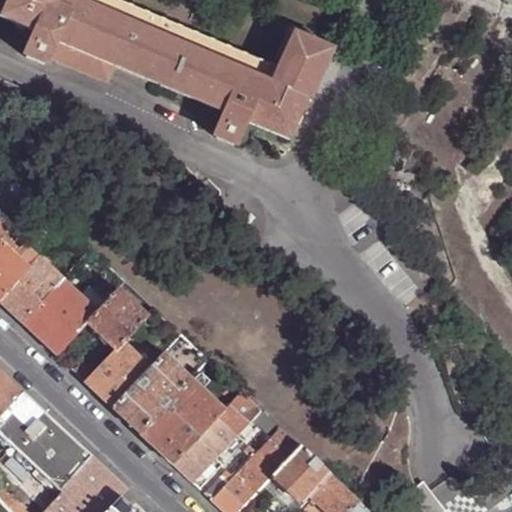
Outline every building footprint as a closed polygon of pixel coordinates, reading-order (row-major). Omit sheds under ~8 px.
[(0,0),(0,17),(32,31),(23,52),(26,57),(42,64),(48,62),(53,50),(68,57),(64,65),(106,83),(113,66),(220,112),(211,133),(213,138),(231,145),(236,143),(245,123),(286,141),(304,100),(308,101),(331,50),(290,32),(273,69),(269,81),(81,0),(0,0)] [(81,0),(269,81),(273,69),(115,0),(81,0)] [(0,230),(3,234),(6,231),(11,225),(0,214),(0,230)] [(0,236),(0,245),(26,269),(36,258),(6,231),(3,234),(0,236)] [(0,298),(26,269),(0,245),(0,298)] [(0,305),(10,315),(20,324),(60,281),(36,258),(26,269),(0,298),(0,305)] [(84,324),(103,304),(86,288),(78,297),(60,281),(20,324),(43,346),(55,357),(84,324)] [(84,324),(112,350),(120,343),(138,323),(143,317),(115,290),(103,304),(84,324)] [(143,317),(138,323),(145,329),(157,316),(150,310),(143,317)] [(98,397),(110,409),(153,362),(148,357),(142,363),(120,343),(112,350),(91,374),(83,383),(98,397)] [(127,424),(138,435),(188,379),(161,353),(153,362),(110,409),(127,424)] [(71,373),(83,383),(91,374),(80,363),(71,373)] [(0,415),(3,412),(19,395),(3,379),(0,376),(0,415)] [(154,450),(171,466),(222,410),(188,379),(138,435),(154,450)] [(273,426),(238,393),(222,410),(171,466),(190,485),(250,421),(265,434),(273,426)] [(0,441),(56,495),(89,460),(67,440),(19,395),(3,412),(8,417),(0,425),(0,441)] [(209,502),(219,511),(236,511),(269,477),(297,448),(277,429),(253,454),(248,449),(243,455),(248,460),(232,478),(228,475),(223,479),(227,482),(209,502)] [(269,477),(298,504),(306,496),(326,475),(297,448),(269,477)] [(243,455),(228,475),(232,478),(248,460),(243,455)] [(106,511),(124,494),(104,475),(89,460),(56,495),(41,511),(106,511)] [(326,475),(306,496),(322,511),(345,511),(347,511),(355,503),(350,497),(326,475)] [(202,496),(209,502),(227,482),(223,479),(202,496)] [(403,497),(412,509),(425,500),(431,495),(429,493),(421,482),(403,497)] [(18,511),(0,493),(0,509),(2,511),(18,511)] [(434,511),(443,511),(431,495),(425,500),(434,511)] [(138,511),(134,508),(132,509),(120,500),(108,511),(138,511)] [(434,511),(425,500),(412,509),(407,511),(434,511)] [(365,511),(355,503),(347,511),(348,511),(365,511)]
